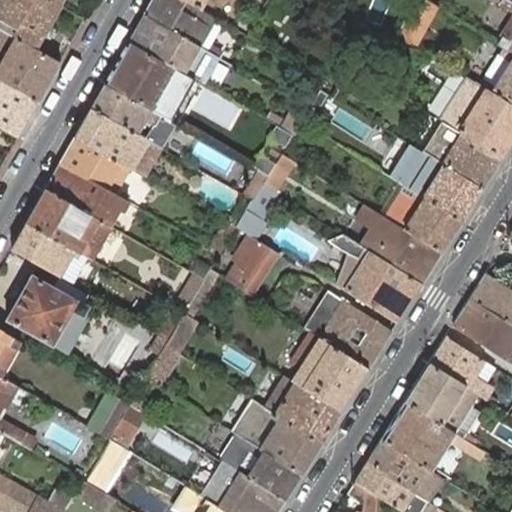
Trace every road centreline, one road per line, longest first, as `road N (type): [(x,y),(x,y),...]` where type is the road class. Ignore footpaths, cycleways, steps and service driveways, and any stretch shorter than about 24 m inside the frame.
road 1 (residential): [(124,0),(0,219)]
road 2 (residential): [(306,511),(428,317)]
road 3 (residential): [(428,317),(511,186)]
